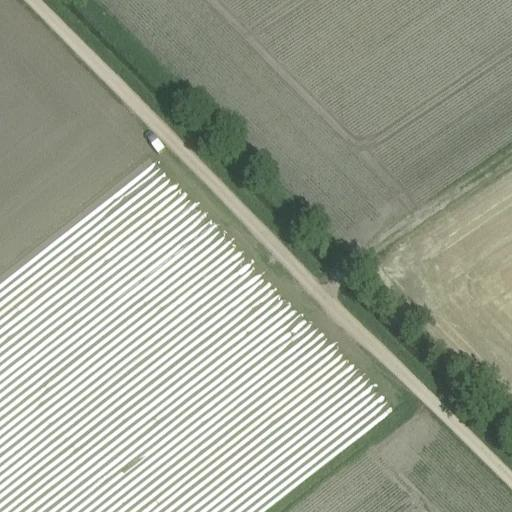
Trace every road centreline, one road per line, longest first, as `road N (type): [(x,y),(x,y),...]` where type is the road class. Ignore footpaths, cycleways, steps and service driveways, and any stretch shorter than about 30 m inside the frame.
road 1 (track): [(33,0),(511,479)]
road 2 (track): [(325,292),(511,161)]
